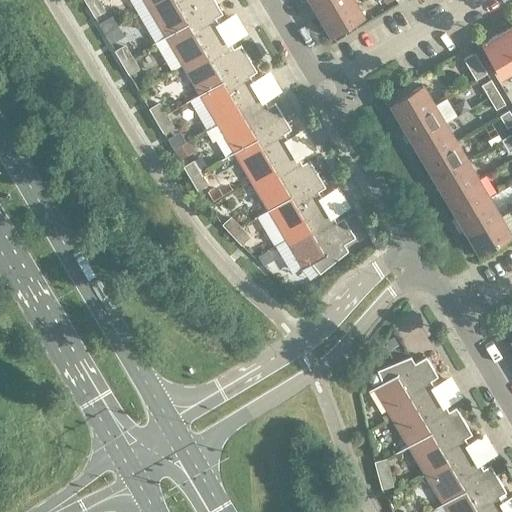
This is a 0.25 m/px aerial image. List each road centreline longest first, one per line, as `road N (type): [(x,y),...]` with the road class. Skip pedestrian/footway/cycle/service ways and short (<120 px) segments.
road 1 (secondary): [(168,424),(0,135)]
road 2 (unclassified): [(186,454),(343,349),(424,265)]
road 3 (unclassified): [(411,246),(297,343),(168,424)]
road 4 (secondary): [(0,246),(121,453)]
road 5 (residential): [(315,98),(484,0)]
road 6 (residential): [(315,98),(411,246)]
